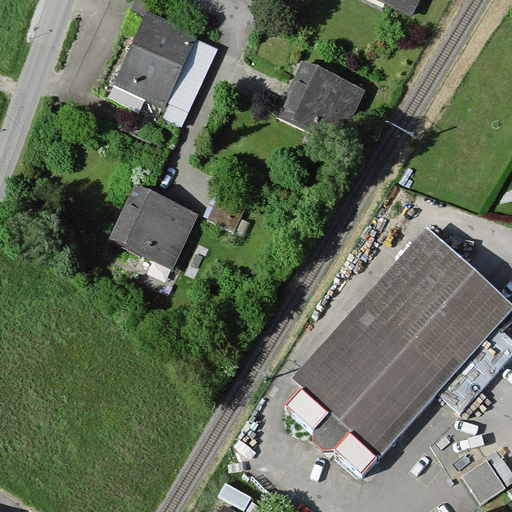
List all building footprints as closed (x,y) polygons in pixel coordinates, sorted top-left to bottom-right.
[(421,0),(371,0),(412,20),(421,0)] [(195,41),(145,18),(113,85),(163,109),(195,41)] [(366,90),(322,73),(314,92),(300,87),(289,116),(303,121),(300,129),(345,146),(366,90)] [(197,218),(134,190),(109,244),(172,272),(197,218)] [(244,206),(220,194),(206,225),(230,237),(244,206)] [(511,314),(511,308),(428,233),(293,384),(305,394),(287,414),(362,482),(511,314)] [(493,455),(506,485),(511,482),(511,468),(504,451),(493,455)] [(502,495),(484,465),(459,479),(477,510),(502,495)]
